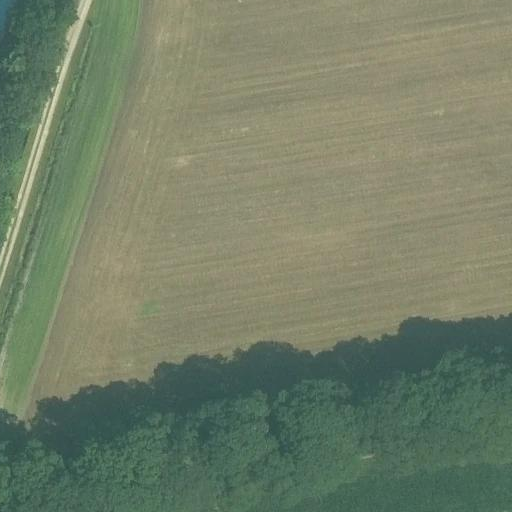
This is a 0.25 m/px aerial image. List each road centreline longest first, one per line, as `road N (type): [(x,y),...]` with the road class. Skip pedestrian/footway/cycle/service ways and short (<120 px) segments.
road 1 (track): [(0,493),(511,401)]
road 2 (unclassified): [(86,0),(0,290)]
